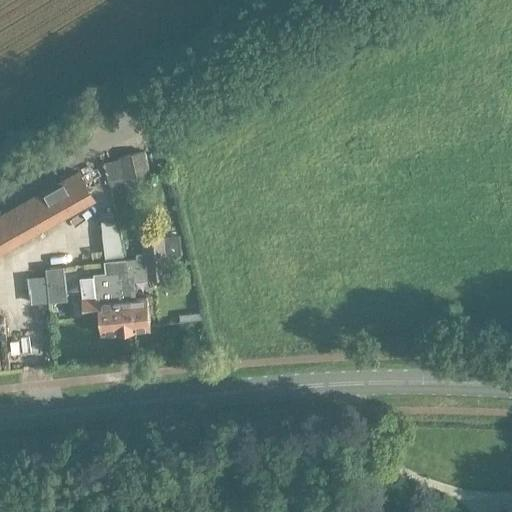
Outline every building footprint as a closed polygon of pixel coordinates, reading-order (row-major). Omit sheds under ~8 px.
[(119,159),(105,162),(109,180),(123,177),(123,180),(151,173),(145,150),(118,156),(119,159)] [(0,253),(95,200),(79,170),(0,213),(0,253)] [(169,277),(167,255),(182,254),(180,234),(142,238),(143,252),(136,252),(137,257),(128,258),(130,275),(120,276),(126,331),(150,328),(147,296),(135,297),(134,281),(169,277)] [(102,333),(126,331),(120,276),(130,275),(128,258),(104,260),(105,272),(93,273),(96,296),(81,298),(83,318),(100,316),(102,333)] [(47,275),(48,282),(66,280),(64,266),(46,268),(47,275)] [(26,365),(36,363),(32,345),(22,348),(26,365)]
